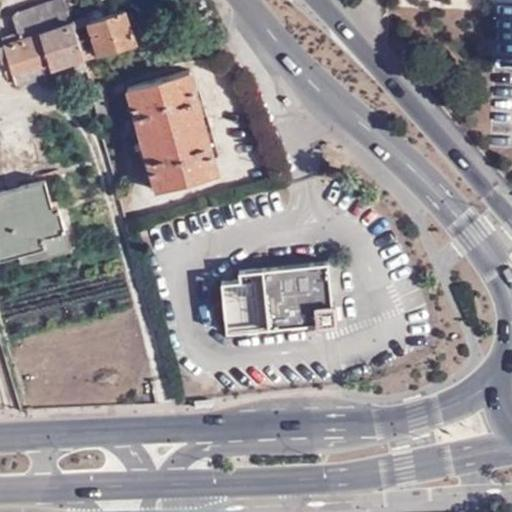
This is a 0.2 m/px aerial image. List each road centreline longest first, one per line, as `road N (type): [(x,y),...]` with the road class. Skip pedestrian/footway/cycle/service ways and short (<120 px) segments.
road 1 (primary): [(0,492),(313,479),(511,449)]
road 2 (primary): [(502,378),(456,404),(382,422),(0,436)]
road 3 (secondary): [(253,0),(319,88),(475,235),(511,298)]
road 4 (secondary): [(511,214),(320,0)]
